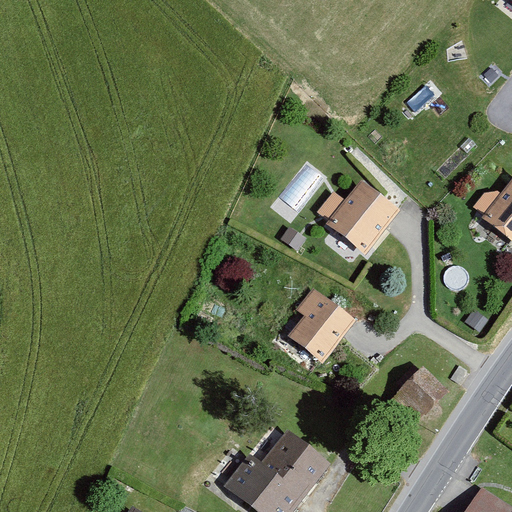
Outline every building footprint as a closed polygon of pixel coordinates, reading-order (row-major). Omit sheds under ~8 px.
[(511,175),(508,173),(473,220),(511,249),(511,175)] [(391,211),(351,180),(314,228),(359,259),(391,211)] [(348,322),(307,290),(292,312),(296,318),(279,338),(317,367),(348,322)] [(443,393),(415,366),(385,399),(411,428),(443,393)] [(270,420),(216,484),(249,511),(287,511),(326,466),(270,420)] [(502,511),(507,505),(474,487),(458,511),(502,511)]
